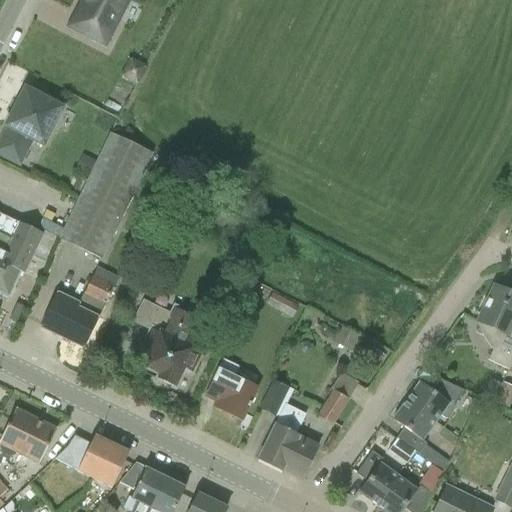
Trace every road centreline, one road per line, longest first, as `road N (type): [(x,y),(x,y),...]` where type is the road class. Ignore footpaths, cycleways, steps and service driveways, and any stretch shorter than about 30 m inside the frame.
road 1 (residential): [(511,259),(489,252),(479,262),(301,510)]
road 2 (secondary): [(301,510),(0,362)]
